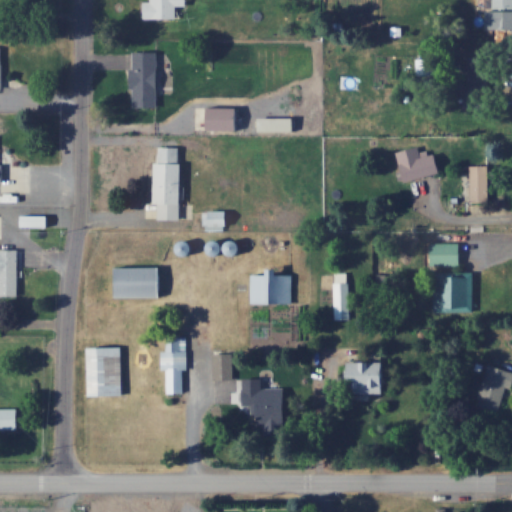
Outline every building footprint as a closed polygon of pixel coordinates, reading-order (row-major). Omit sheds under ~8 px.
[(152,0),(153,2),(145,2),(145,19),(178,19),(178,5),(189,5),(189,0),(152,0)] [(485,10),(486,29),(511,28),(511,0),(493,0),(494,9),(485,10)] [(159,51),(133,51),(133,108),(159,108),(159,51)] [(468,108),(490,108),(490,78),(468,78),(468,108)] [(240,108),(209,108),(209,131),(240,131),(240,108)] [(295,118),(261,118),(261,131),(295,131),(295,118)] [(391,153),(397,183),(443,173),(438,151),(422,154),(421,147),(391,153)] [(157,219),(183,219),(184,162),(158,161),(157,219)] [(489,164),(471,164),(471,172),(463,172),(463,187),(471,187),(471,201),(489,201),(489,164)] [(230,210),(204,210),(204,228),(230,228),(230,210)] [(432,265),(463,265),(463,247),(432,247),(432,265)] [(0,296),(20,297),(19,249),(0,248),(0,296)] [(164,266),(115,266),(115,298),(164,298),(164,266)] [(293,303),(293,274),(282,274),(282,268),(272,268),(272,273),(252,273),(252,303),(293,303)] [(350,273),(335,273),(335,319),(350,319),(350,273)] [(433,276),(433,312),(472,312),(472,276),(433,276)] [(187,336),(163,336),(163,369),(167,369),(167,393),(187,393),(187,336)] [(123,347),(90,347),(90,395),(123,395),(123,347)] [(389,362),(348,362),(348,392),(389,392),(389,362)] [(477,407),(500,413),(507,388),(511,388),(511,371),(488,365),(477,407)] [(0,408),(0,431),(21,432),(21,409),(0,408)]
